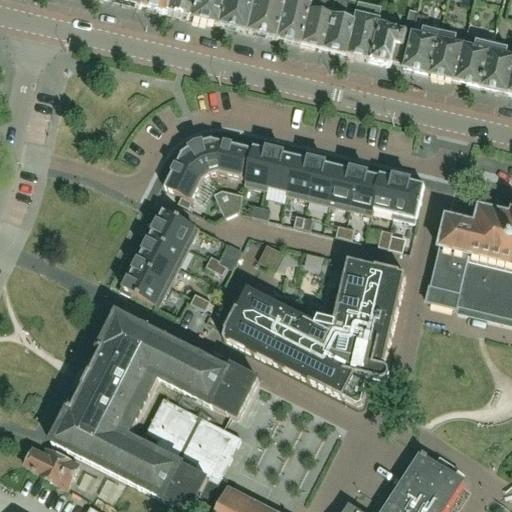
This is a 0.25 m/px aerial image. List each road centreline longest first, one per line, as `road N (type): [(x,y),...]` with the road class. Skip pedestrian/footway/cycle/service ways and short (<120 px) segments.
road 1 (residential): [(455,124),(444,173),(223,121),(167,143),(136,192),(9,152)]
road 2 (tertiary): [(37,26),(455,124)]
road 3 (residential): [(9,152),(37,26)]
